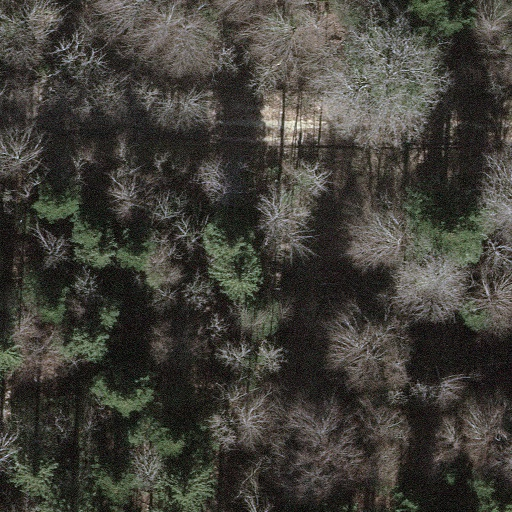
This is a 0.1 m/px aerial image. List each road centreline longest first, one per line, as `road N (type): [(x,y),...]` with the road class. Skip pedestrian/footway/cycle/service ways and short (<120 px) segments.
road 1 (track): [(0,106),(405,149),(511,145)]
road 2 (track): [(338,238),(0,386)]
